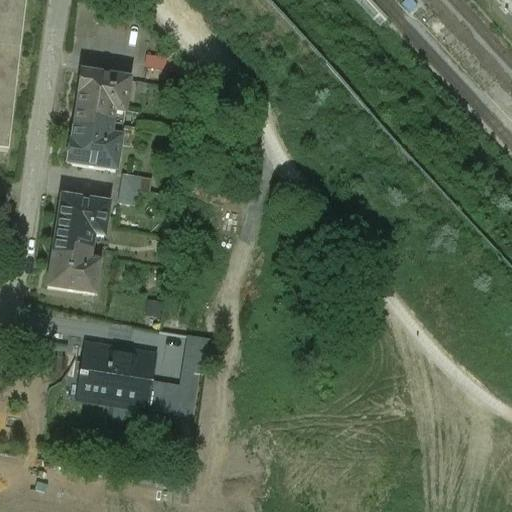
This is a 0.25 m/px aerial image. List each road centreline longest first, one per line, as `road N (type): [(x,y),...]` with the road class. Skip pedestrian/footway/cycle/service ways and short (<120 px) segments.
road 1 (residential): [(61,0),(30,219),(0,307)]
road 2 (residential): [(160,0),(264,110)]
road 3 (unknown): [(0,325),(119,342)]
